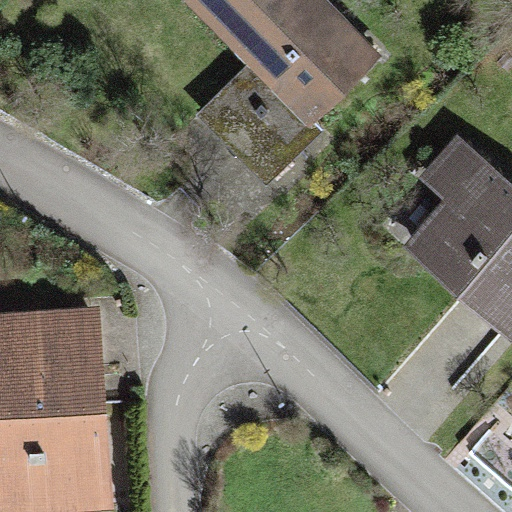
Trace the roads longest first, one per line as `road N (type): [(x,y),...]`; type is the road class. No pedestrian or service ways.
road 1 (residential): [(452,511),(233,305)]
road 2 (residential): [(233,305),(0,153)]
road 3 (residential): [(176,511),(171,429),(182,388),(233,305)]
